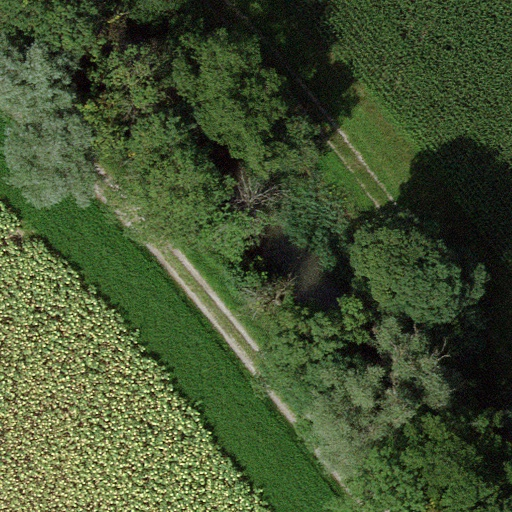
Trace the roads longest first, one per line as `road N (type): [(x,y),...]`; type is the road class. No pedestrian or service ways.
road 1 (track): [(0,89),(131,197),(384,511)]
road 2 (track): [(511,374),(404,226),(238,20),(213,0)]
